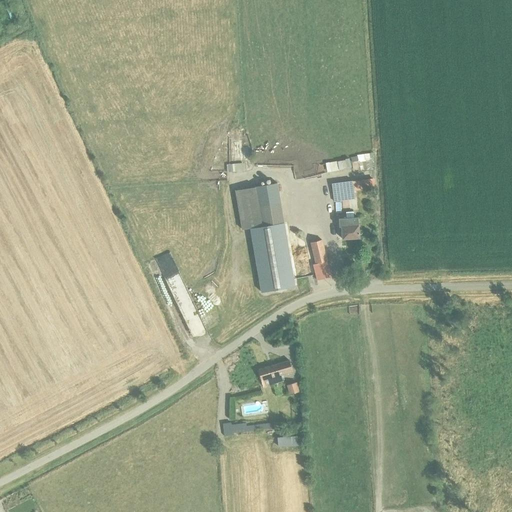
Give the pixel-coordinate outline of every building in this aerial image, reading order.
[(366,160),(365,167),(373,167),(374,152),(360,152),(360,160),(366,160)] [(358,154),(353,156),(357,170),(362,168),(358,154)] [(352,158),(344,158),(344,175),(352,175),(352,158)] [(324,163),(326,172),(338,170),(336,161),(324,163)] [(243,163),(227,164),(228,172),(244,170),(243,163)] [(373,179),(352,182),(353,190),(354,190),(374,187),(373,179)] [(250,228),(250,229),(261,292),(295,287),(277,183),(235,190),(242,230),(250,228)] [(341,192),(333,193),(334,201),(342,200),(341,192)] [(339,219),(339,227),(341,227),(342,239),(359,238),(358,217),(339,219)] [(311,243),(319,272),(320,280),(334,276),(330,261),(327,261),(322,240),(311,243)] [(162,258),(193,338),(209,331),(207,327),(217,323),(211,308),(200,312),(176,252),(162,258)] [(289,361),(258,370),(263,388),(282,382),(280,375),(293,371),(289,361)] [(288,385),(290,394),(298,392),(296,382),(288,385)] [(245,423),(230,424),(230,423),(222,424),(223,434),(271,429),(270,423),(246,425),(245,423)] [(280,434),(280,444),(299,444),(299,434),(280,434)]
